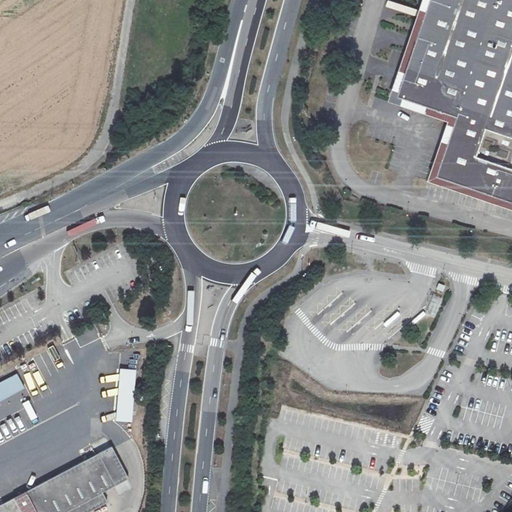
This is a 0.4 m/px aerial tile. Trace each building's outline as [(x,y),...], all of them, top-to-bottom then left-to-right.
[(511,0),(428,0),(396,96),(456,116),(436,176),(511,202),(511,0)] [(443,298),(435,295),(428,315),(436,318),(443,298)] [(136,370),(121,369),(118,419),(133,420),(136,370)] [(17,374),(0,383),(0,401),(24,389),(17,374)] [(0,505),(0,511),(89,511),(107,503),(102,493),(114,487),(128,479),(111,447),(98,455),(0,505)]
